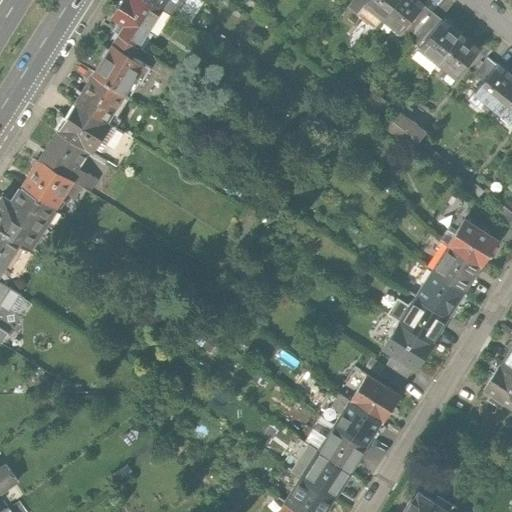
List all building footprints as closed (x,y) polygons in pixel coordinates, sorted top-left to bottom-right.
[(125,25),(118,36),(137,47),(142,51),(150,37),(145,34),(161,9),(146,0),(123,0),(113,17),(125,25)] [(146,0),(161,9),(162,8),(167,0),(146,0)] [(186,0),(167,0),(162,8),(176,16),(186,0)] [(357,17),(365,7),(370,0),(354,0),(348,9),(357,17)] [(370,0),(365,7),(384,22),(401,0),(370,0)] [(424,7),(416,0),(401,0),(384,22),(401,35),(403,33),(424,7)] [(443,22),(424,7),(403,33),(413,42),(417,37),(425,44),(443,22)] [(271,21),(258,10),(244,26),(257,37),(271,21)] [(419,52),(438,67),(462,37),(443,22),(425,44),(419,52)] [(284,31),(275,24),(268,32),(277,39),(284,31)] [(131,57),(137,47),(118,36),(93,75),(129,98),(140,82),(141,83),(150,69),(131,57)] [(479,51),(462,37),(438,67),(455,81),(460,74),(470,61),(479,51)] [(311,48),(303,42),(299,48),(307,54),(311,48)] [(484,84),(498,67),(488,59),(480,69),(474,76),(484,84)] [(469,82),(474,76),(480,69),(470,61),(460,74),(469,82)] [(477,92),(495,106),(511,85),(511,78),(498,67),(484,84),(477,92)] [(336,76),(329,70),(325,76),(332,82),(336,76)] [(117,118),(129,98),(93,75),(90,80),(89,80),(75,103),(116,129),(121,121),(117,118)] [(511,85),(495,106),(511,120),(511,118),(511,85)] [(359,98),(355,94),(350,100),(355,103),(359,98)] [(389,107),(380,99),(369,111),(378,119),(389,107)] [(105,147),(116,129),(75,103),(57,132),(88,152),(93,155),(100,143),(105,147)] [(399,115),(386,131),(413,152),(420,143),(426,136),(399,115)] [(77,171),(88,152),(57,132),(39,160),(82,187),(89,192),(97,181),(88,175),(87,177),(77,171)] [(448,165),(420,143),(413,152),(441,175),(447,167),(448,165)] [(74,200),(82,187),(39,160),(21,188),(55,210),(65,194),(74,200)] [(474,189),(447,167),(441,175),(468,196),(474,189)] [(475,187),(474,189),(468,196),(478,204),(486,195),(475,187)] [(30,249),(55,210),(21,188),(11,203),(2,198),(0,202),(0,230),(20,243),(30,249)] [(511,231),(511,214),(504,209),(496,219),(511,231)] [(465,222),(449,247),(481,268),(497,243),(465,222)] [(0,273),(20,243),(0,230),(0,273)] [(449,247),(433,272),(466,292),(481,268),(449,247)] [(433,272),(417,297),(449,317),(466,292),(433,272)] [(24,299),(0,283),(0,305),(15,314),(24,299)] [(433,344),(449,317),(417,297),(401,323),(433,344)] [(416,370),(433,344),(401,323),(384,349),(395,356),(416,370)] [(210,354),(217,344),(198,331),(191,341),(210,354)] [(511,348),(500,367),(511,374),(511,348)] [(407,383),(416,370),(395,356),(386,369),(407,383)] [(511,409),(511,374),(500,367),(484,391),(511,409)] [(56,380),(42,377),(39,390),(52,393),(56,380)] [(367,379),(350,405),(381,425),(398,399),(367,379)] [(364,451),(381,425),(350,405),(333,431),(364,451)] [(333,431),(316,457),(347,478),(364,451),(333,431)] [(332,501),(347,478),(316,457),(300,481),(332,501)] [(0,493),(17,481),(6,465),(1,468),(0,468),(0,493)] [(300,481),(283,507),(290,511),(324,511),(332,501),(300,481)] [(445,511),(417,494),(412,502),(410,501),(402,511),(445,511)]
